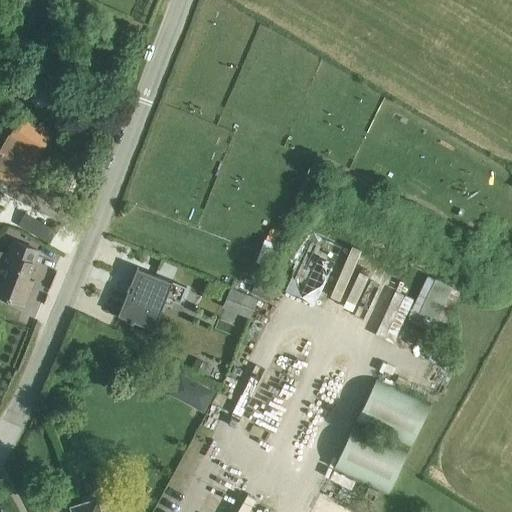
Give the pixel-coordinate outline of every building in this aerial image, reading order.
[(37,75),(50,84),(56,75),(43,67),(37,75)] [(52,134),(21,116),(0,148),(0,163),(25,179),(52,134)] [(37,234),(52,239),(56,228),(40,224),(37,234)] [(286,229),(281,228),(274,231),(272,236),(281,240),(282,238),(286,229)] [(268,264),(272,254),(277,242),(266,237),(261,250),(257,260),(268,264)] [(0,276),(0,294),(25,304),(31,289),(25,287),(40,250),(16,240),(10,254),(13,255),(6,275),(5,279),(0,276)] [(119,314),(119,315),(153,328),(172,281),(138,267),(137,268),(139,268),(132,285),(134,286),(132,292),(130,291),(121,314),(119,314)] [(258,277),(251,293),(270,301),(277,286),(269,282),(272,274),(264,270),(261,278),(258,277)] [(460,291),(428,276),(407,319),(434,332),(436,327),(442,330),(460,291)] [(258,300),(231,289),(223,306),(250,317),(258,300)] [(205,375),(209,366),(197,360),(192,370),(205,375)] [(215,391),(180,372),(169,394),(204,412),(215,391)] [(374,385),(359,416),(412,443),(428,413),(374,385)] [(352,432),(336,463),(390,490),(405,458),(352,432)] [(102,511),(98,499),(73,507),(74,511),(102,511)]
